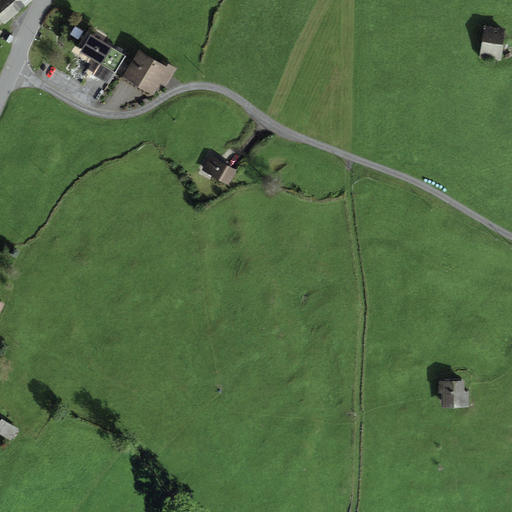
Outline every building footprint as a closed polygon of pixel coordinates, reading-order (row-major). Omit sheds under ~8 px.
[(0,0),(0,23),(0,24),(20,7),(14,0),(0,0)] [(486,27),(482,56),(498,58),(502,29),(486,27)] [(91,35),(82,49),(101,61),(114,69),(115,70),(124,55),(91,35)] [(161,65),(140,53),(125,76),(151,92),(159,79),(163,72),(170,76),(175,68),(163,61),(161,65)] [(94,72),(107,80),(114,69),(101,61),(94,72)] [(159,79),(166,84),(170,76),(163,72),(159,79)] [(228,182),(234,171),(210,157),(204,168),(228,182)] [(462,379),(440,380),(439,391),(444,391),(445,403),(468,403),(467,391),(462,391),(462,379)] [(0,431),(10,438),(17,429),(0,418),(0,431)]
